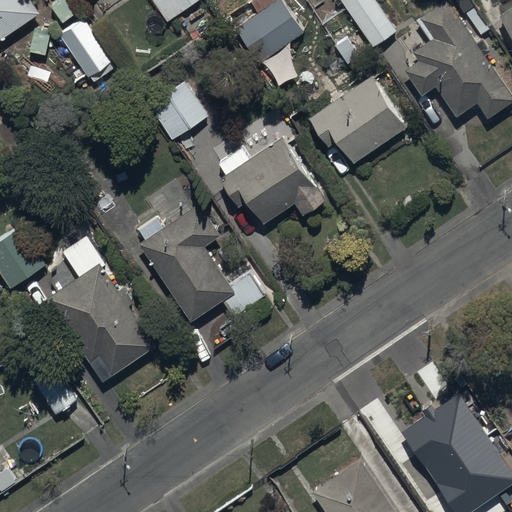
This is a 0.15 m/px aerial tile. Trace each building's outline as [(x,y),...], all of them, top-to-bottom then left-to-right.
[(0,0),(0,36),(41,8),(35,0),(0,0)] [(192,0),(154,0),(168,18),(192,0)] [(304,27),(285,0),(271,0),(255,12),(251,6),(230,22),(237,32),(240,30),(260,58),(304,27)] [(380,0),(346,0),(373,41),(397,26),(380,0)] [(478,37),(451,0),(437,0),(417,15),(431,34),(411,48),(417,57),(407,64),(425,90),(438,81),(460,112),(480,98),(489,112),(511,95),(511,85),(486,50),(492,46),(482,33),(478,37)] [(511,2),(501,11),(511,26),(511,2)] [(84,15),(60,31),(94,78),(118,61),(84,15)] [(407,122),(372,70),(311,112),(330,140),(339,133),(356,157),(407,122)] [(210,112),(187,77),(153,99),(176,134),(210,112)] [(325,196),(285,133),(250,155),(244,145),(220,160),(226,170),(222,173),(240,200),(249,193),(265,218),(297,198),(304,209),(325,196)] [(147,237),(143,240),(192,315),(224,294),(235,311),(266,291),(250,267),(231,280),(205,240),(222,229),(202,197),(165,221),(160,214),(140,227),(147,237)] [(23,221),(0,235),(0,265),(10,282),(47,259),(23,221)] [(123,291),(100,258),(50,293),(95,357),(102,352),(113,368),(156,338),(130,300),(134,296),(128,287),(123,291)] [(57,361),(34,376),(55,410),(79,395),(57,361)] [(473,511),(511,486),(511,471),(460,394),(401,432),(454,511),(473,511)] [(401,511),(363,453),(314,486),(331,511),(401,511)]
